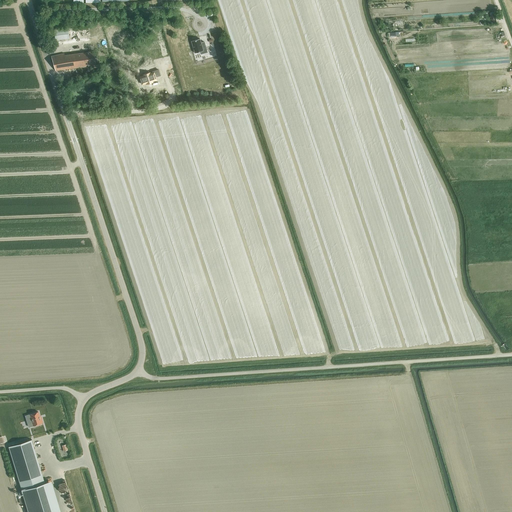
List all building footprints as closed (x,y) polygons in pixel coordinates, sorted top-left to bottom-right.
[(108,33),(114,32),(112,22),(89,25),(92,45),(109,43),(108,33)] [(55,40),(57,40),(72,38),(71,28),(53,30),(55,40)] [(188,39),(192,51),(197,49),(197,51),(203,50),(200,39),(197,40),(196,36),(188,39)] [(64,53),(51,56),(55,70),(86,66),(86,65),(96,63),(94,51),(65,56),(64,53)] [(144,75),(140,77),(142,84),(146,83),(152,82),(152,81),(156,80),(155,76),(160,75),(158,69),(152,71),(153,72),(150,73),(149,73),(148,72),(144,73),(144,75)] [(31,421),(32,426),(42,423),(41,418),(40,419),(38,412),(30,414),(32,421),(31,421)] [(31,439),(9,446),(19,480),(42,473),(31,439)] [(23,490),(29,511),(53,511),(45,483),(22,490),(23,490)]
